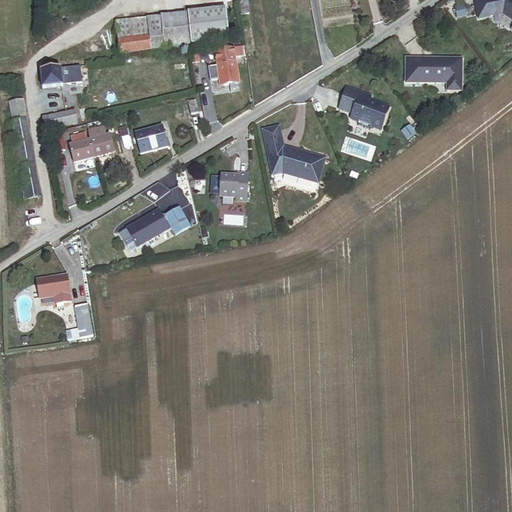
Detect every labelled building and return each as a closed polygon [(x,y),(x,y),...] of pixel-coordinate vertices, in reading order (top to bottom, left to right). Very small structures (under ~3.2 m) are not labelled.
[(511,0),(478,0),(473,1),(477,21),(501,16),(511,23),(511,0)] [(241,17),(250,16),(248,2),(239,3),(241,17)] [(229,42),(225,11),(188,15),(192,47),(229,42)] [(119,56),(190,49),(186,15),(116,23),(119,56)] [(238,86),(233,49),(215,51),(217,67),(207,68),(209,82),(219,81),(220,88),(228,87),(229,92),(235,91),(235,86),(238,86)] [(461,63),(406,61),(405,84),(446,86),(446,94),(460,94),(461,63)] [(42,90),(63,88),(62,71),(41,73),(42,90)] [(381,131),(389,108),(370,101),(359,97),(360,94),(347,89),(339,110),(353,115),(351,120),(358,123),(357,125),(370,130),(371,127),(381,131)] [(19,157),(33,154),(24,100),(9,103),(19,157)] [(198,115),(196,102),(188,104),(191,116),(198,115)] [(46,133),(78,127),(75,114),(44,120),(46,133)] [(284,148),(279,128),(263,131),(272,176),(282,174),(318,185),(325,160),(284,148)] [(141,156),(168,149),(163,129),(136,135),(141,156)] [(94,160),(90,142),(87,143),(85,136),(71,140),(72,146),(70,147),(74,165),(94,160)] [(54,157),(66,154),(61,137),(50,140),(54,157)] [(94,160),(114,156),(109,137),(99,140),(90,142),(94,160)] [(123,152),(132,151),(130,139),(120,140),(123,152)] [(21,168),(35,165),(33,154),(19,157),(21,168)] [(25,190),(39,188),(35,165),(21,168),(25,190)] [(238,176),(222,175),(220,198),(236,199),(236,202),(246,203),(248,174),(239,173),(238,176)] [(22,191),(24,202),(41,199),(39,188),(25,190),(22,191)] [(167,218),(178,235),(192,226),(182,209),(167,218)] [(171,229),(160,210),(129,228),(129,229),(122,233),(132,250),(139,246),(140,247),(171,229)] [(73,303),(67,276),(37,283),(37,284),(34,285),(33,288),(34,294),(37,296),(40,295),(41,301),(58,297),(60,309),(67,308),(66,305),(73,303)] [(70,334),(72,344),(98,339),(92,307),(79,310),(83,332),(70,334)]
